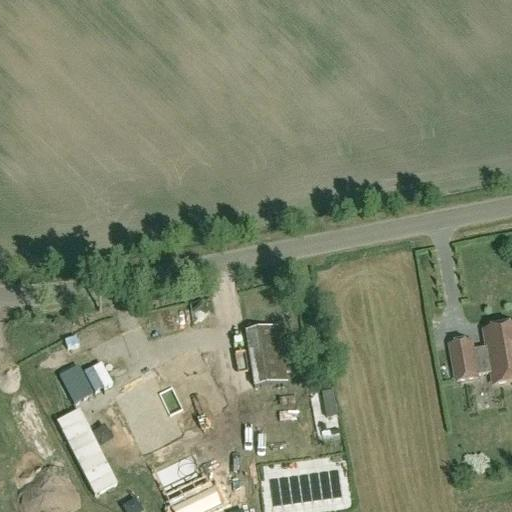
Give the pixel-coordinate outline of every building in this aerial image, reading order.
[(471,346),(451,349),(457,385),(477,381),(477,379),(493,376),(495,388),(511,384),(511,330),(485,335),(488,351),(472,354),(471,346)] [(247,337),(254,393),(286,389),(279,333),(247,337)] [(222,407),(196,355),(162,372),(171,389),(159,395),(154,384),(119,401),(128,418),(135,415),(140,425),(133,428),(145,452),(179,435),(170,418),(182,412),(188,423),(222,407)] [(119,487),(80,412),(56,424),(95,499),(119,487)] [(209,511),(218,508),(211,494),(174,511),(209,511)]
